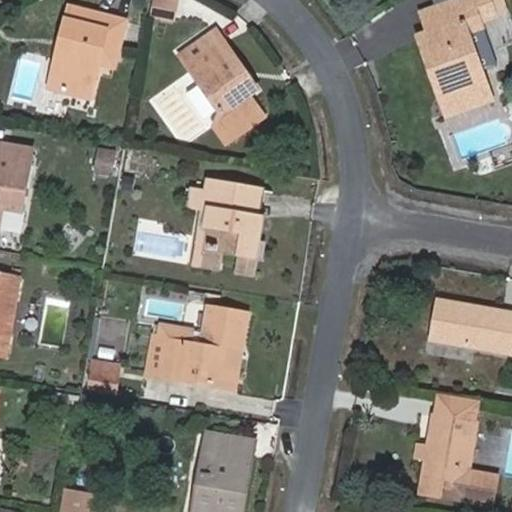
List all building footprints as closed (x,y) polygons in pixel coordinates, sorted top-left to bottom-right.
[(152,0),(149,17),(175,22),(179,0),(152,0)] [(429,32),(423,34),(440,81),(435,83),(442,104),(488,87),(469,35),(464,21),(479,16),(482,24),(499,18),(492,0),(460,0),(422,14),(429,32)] [(68,37),(55,89),(91,99),(102,50),(118,54),(127,22),(70,7),(63,36),(68,37)] [(483,29),(482,24),(479,16),(464,21),(469,35),(483,29)] [(216,32),(182,57),(222,113),(215,127),(227,144),(264,117),(249,96),(253,93),(236,71),(241,66),(216,32)] [(440,81),(423,34),(419,36),(435,83),(440,81)] [(49,88),(55,89),(68,37),(63,36),(49,88)] [(241,66),(236,71),(253,93),(258,90),(241,66)] [(493,101),(488,87),(442,104),(447,118),(493,101)] [(0,144),(0,225),(3,207),(23,211),(31,169),(20,168),(24,149),(0,144)] [(34,151),(24,149),(20,168),(31,169),(34,151)] [(206,226),(199,267),(221,271),(224,255),(241,258),(238,274),(254,277),(257,261),(262,261),(266,240),(261,240),(264,218),(258,217),(242,214),(246,188),(209,182),(206,193),(204,211),(202,225),(206,226)] [(263,191),(246,188),(242,214),(258,217),(263,191)] [(190,207),(204,211),(206,193),(193,190),(190,207)] [(195,266),(199,267),(206,226),(202,225),(195,266)] [(0,272),(0,357),(6,359),(20,276),(0,272)] [(511,314),(440,302),(434,340),(511,353),(511,314)] [(170,342),(163,378),(227,390),(234,352),(242,353),(248,316),(208,309),(203,334),(173,328),(170,342)] [(147,375),(163,378),(170,342),(153,339),(147,375)] [(235,391),(242,353),(234,352),(227,390),(235,391)] [(92,372),(90,388),(117,393),(121,377),(92,372)] [(482,401),(439,394),(435,414),(478,422),(482,401)] [(422,494),(494,506),(499,477),(470,472),(478,422),(435,414),(422,494)] [(204,492),(214,437),(207,435),(197,492),(204,492)] [(244,511),(256,444),(214,437),(204,492),(197,492),(193,511),(244,511)]
